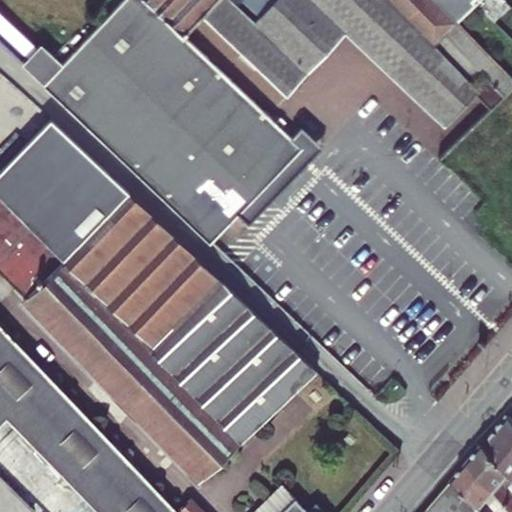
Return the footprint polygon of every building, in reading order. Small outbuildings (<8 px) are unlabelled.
[(114,0),(58,64),(40,85),(208,242),(235,214),(299,146),(288,135),(179,34),(197,16),(282,95),(341,33),(441,126),(472,93),(487,107),(492,102),(511,82),(511,80),(453,20),(434,0),(114,0)] [(472,2),(470,0),(434,0),(453,20),(472,2)] [(18,65),(40,85),(58,64),(37,45),(18,65)] [(0,271),(202,477),(314,370),(48,118),(0,168),(0,271)] [(299,146),(235,214),(245,224),(319,145),(298,124),(288,135),(299,146)] [(0,511),(0,415),(3,418),(0,421),(0,480),(31,511),(178,511),(176,509),(0,323),(0,511)] [(511,415),(489,441),(511,469),(511,415)] [(511,469),(489,441),(473,459),(500,491),(508,484),(511,479),(511,469)] [(511,511),(511,506),(500,491),(473,459),(425,511),(511,511)] [(324,511),(315,503),(306,510),(278,484),(249,511),(324,511)] [(511,506),(511,488),(508,484),(500,491),(511,506)] [(204,511),(190,496),(176,509),(178,511),(204,511)]
